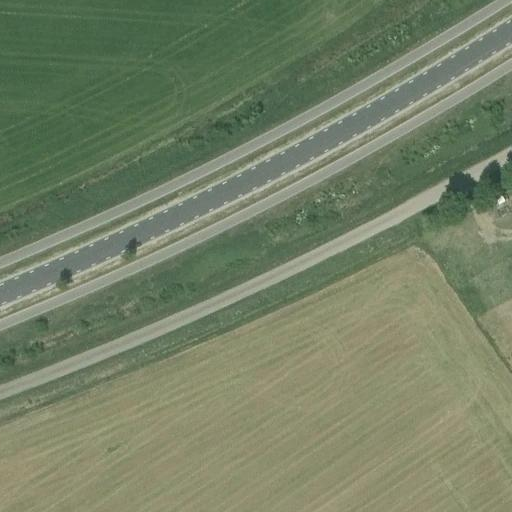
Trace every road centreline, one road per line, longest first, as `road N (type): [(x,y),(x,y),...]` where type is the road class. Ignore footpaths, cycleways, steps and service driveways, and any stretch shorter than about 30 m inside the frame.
road 1 (tertiary): [(0,293),(191,211),(511,32)]
road 2 (unclassified): [(0,393),(185,318),(511,154)]
